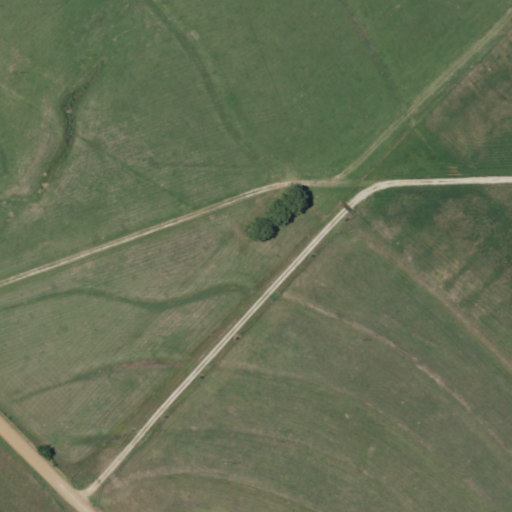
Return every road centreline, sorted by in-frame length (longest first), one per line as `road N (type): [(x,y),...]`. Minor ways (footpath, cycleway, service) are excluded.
road 1 (residential): [(0,279),(190,207),(338,185),(511,182)]
road 2 (residential): [(122,511),(0,390)]
